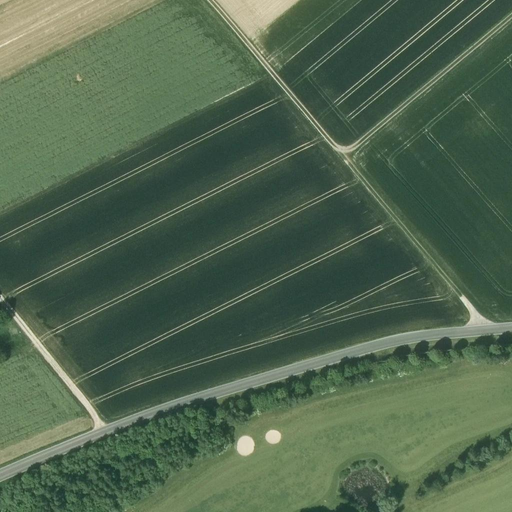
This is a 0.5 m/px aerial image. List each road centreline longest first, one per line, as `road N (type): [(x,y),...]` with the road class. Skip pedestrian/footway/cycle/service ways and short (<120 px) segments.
road 1 (unclassified): [(0,477),(190,400),(301,367),(416,337),(511,328)]
road 2 (track): [(485,330),(209,0)]
road 3 (track): [(511,28),(349,164)]
road 4 (track): [(0,300),(106,432)]
